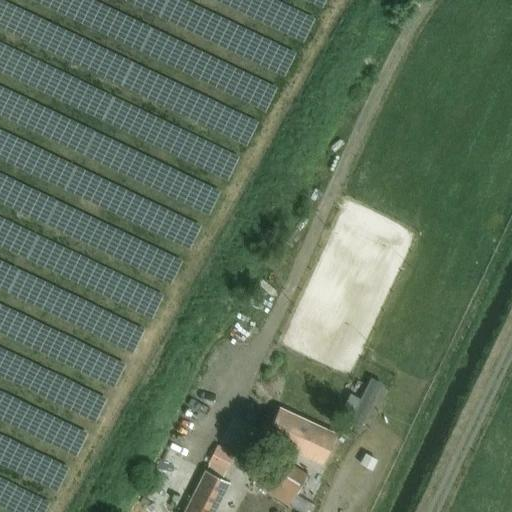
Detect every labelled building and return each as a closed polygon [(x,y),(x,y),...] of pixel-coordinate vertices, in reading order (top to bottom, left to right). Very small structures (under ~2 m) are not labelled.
[(362,371),(365,384),(370,382),(366,370),(362,371)] [(355,417),(362,403),(350,396),(343,411),(355,417)] [(265,438),(319,464),(332,435),(277,410),(265,438)] [(234,455),(217,446),(208,466),(225,474),(234,455)] [(288,510),(309,478),(281,459),(260,492),(288,510)] [(214,511),(229,483),(204,471),(183,511),(214,511)] [(366,485),(354,478),(348,489),(361,495),(366,485)]
